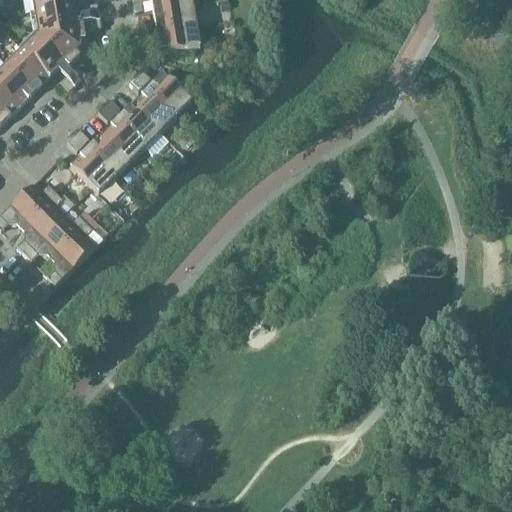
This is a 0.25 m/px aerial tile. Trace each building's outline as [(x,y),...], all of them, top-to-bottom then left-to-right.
[(29,17),(29,18),(73,10),(70,0),(30,0),(33,16),(29,17)] [(150,0),(153,15),(192,8),(190,0),(150,0)] [(192,8),(153,15),(156,36),(196,30),(192,8)] [(99,19),(97,9),(84,11),(86,21),(99,19)] [(29,18),(33,37),(80,52),(79,45),(85,44),(82,30),(76,31),(73,10),(29,18)] [(101,32),(99,23),(86,25),(88,35),(101,32)] [(137,31),(139,40),(152,37),(150,29),(137,31)] [(196,30),(156,36),(160,59),(199,52),(196,30)] [(33,37),(19,51),(50,82),(64,68),(69,72),(79,62),(75,57),(80,52),(33,37)] [(152,37),(139,40),(140,48),(153,46),(152,37)] [(21,54),(6,69),(34,98),(50,82),(19,51),(18,52),(21,54)] [(6,69),(0,75),(0,93),(19,113),(34,98),(6,69)] [(69,78),(79,87),(85,81),(76,71),(69,78)] [(135,81),(144,90),(150,84),(141,75),(135,81)] [(163,78),(147,94),(175,122),(191,107),(163,78)] [(59,88),(68,97),(75,90),(66,81),(59,88)] [(144,90),(135,81),(128,87),(138,97),(144,90)] [(19,113),(0,93),(0,124),(3,128),(19,113)] [(147,94),(132,109),(160,138),(175,122),(147,94)] [(104,111),(113,121),(120,114),(110,105),(104,111)] [(132,109),(117,124),(145,153),(160,138),(132,109)] [(113,121),(104,111),(98,118),(107,127),(113,121)] [(117,124),(101,139),(129,168),(145,153),(117,124)] [(73,142),(83,151),(89,145),(80,136),(73,142)] [(101,139),(86,155),(114,183),(129,168),(101,139)] [(83,151),(73,142),(67,148),(76,157),(83,151)] [(86,155),(70,170),(98,199),(114,183),(86,155)] [(16,229),(20,233),(55,198),(48,191),(41,198),(32,189),(0,221),(0,235),(1,236),(7,229),(16,229)] [(62,205),(55,198),(20,233),(23,237),(23,245),(17,252),(23,259),(63,220),(55,212),(62,205)] [(71,228),(63,220),(23,259),(31,267),(38,260),(46,260),(50,264),(86,229),(78,221),(71,228)] [(86,229),(50,264),(54,268),(54,276),(47,283),(55,291),(94,252),(86,243),(93,236),(86,229)]
